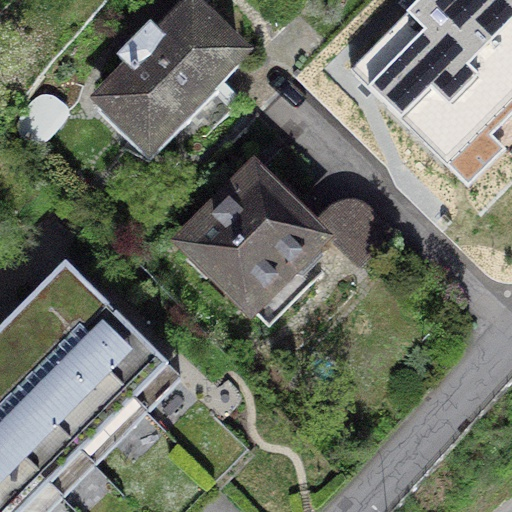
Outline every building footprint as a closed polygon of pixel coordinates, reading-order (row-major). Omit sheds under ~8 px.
[(141,138),(149,145),(179,115),(201,137),(236,102),(213,79),(238,55),(193,10),(164,39),(150,25),(119,56),(133,70),(104,99),(111,105),(107,109),(139,140),(141,138)] [(21,118),(20,129),(32,143),(64,111),(51,99),(41,97),(21,118)] [(318,249),(313,244),(317,239),(252,175),(184,243),(250,308),(287,270),(292,275),(303,275),(321,256),(318,249)] [(359,206),(337,207),(320,224),(359,262),(386,234),(359,206)] [(168,367),(77,276),(0,353),(9,361),(8,375),(0,382),(0,438),(47,486),(133,399),(143,409),(174,377),(166,369),(168,367)] [(0,511),(20,511),(47,486),(0,438),(0,511)]
